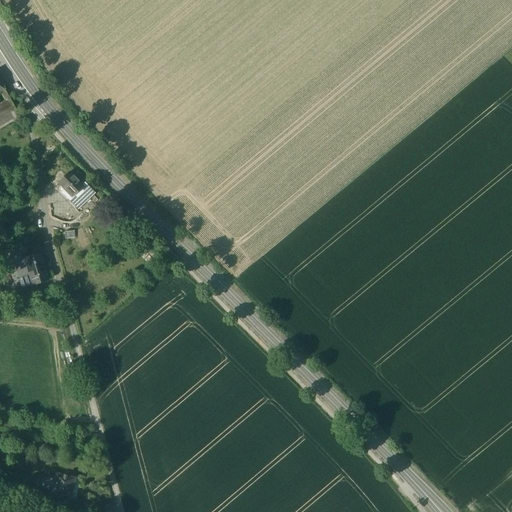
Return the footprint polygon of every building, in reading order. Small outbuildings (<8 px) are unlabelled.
[(11,101),(0,107),(0,128),(20,117),(11,101)] [(63,192),(69,199),(82,187),(68,173),(58,183),(65,190),(63,192)] [(69,199),(77,207),(93,192),(84,184),(82,187),(69,199)] [(29,277),(31,285),(47,280),(39,254),(23,259),(26,267),(23,268),(27,278),(29,277)] [(0,257),(0,266),(12,263),(9,255),(0,257)] [(55,473),(53,479),(51,489),(50,495),(70,499),(75,478),(55,473)] [(43,488),(51,489),(53,479),(45,477),(42,479),(41,484),(43,488)] [(82,511),(84,511),(99,511),(101,507),(84,502),(82,511)]
